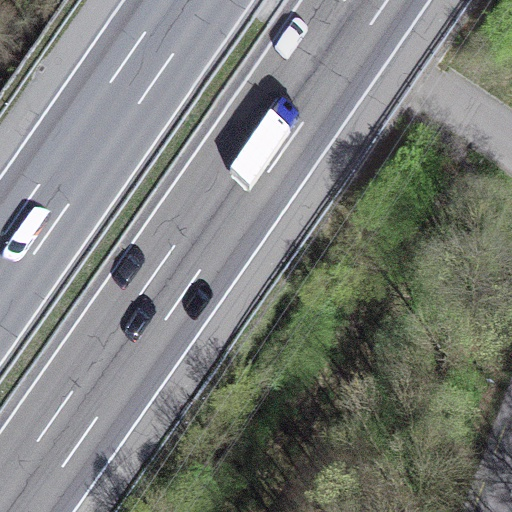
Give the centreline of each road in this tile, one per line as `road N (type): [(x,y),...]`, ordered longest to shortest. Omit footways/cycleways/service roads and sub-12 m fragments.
road 1 (motorway): [(10,511),(367,0)]
road 2 (motorway): [(189,0),(0,272)]
road 3 (unclassified): [(306,0),(511,140)]
